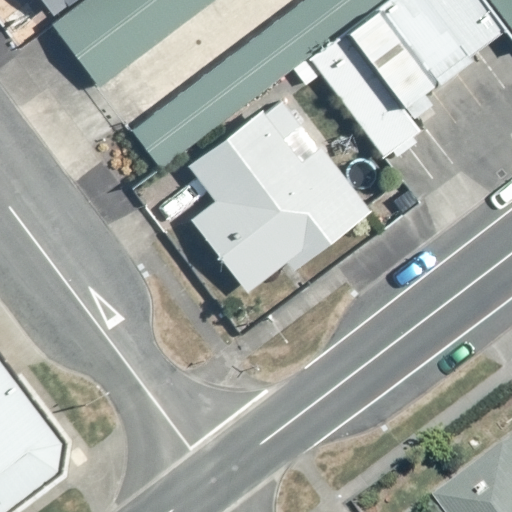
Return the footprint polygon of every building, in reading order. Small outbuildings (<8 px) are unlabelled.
[(141,0),(5,0),(53,65),(141,0)] [(233,0),(88,106),(118,146),(318,0),(233,0)] [(475,13),(465,0),(357,0),(405,64),(475,13)] [(511,61),(511,0),(465,0),(475,13),(511,62),(511,61)] [(330,202),(244,85),(165,143),(186,171),(148,199),(214,287),(330,202)] [(0,466),(37,438),(0,389),(0,466)] [(511,409),(511,427),(437,483),(458,511),(511,511),(511,407),(511,408),(511,409)]
